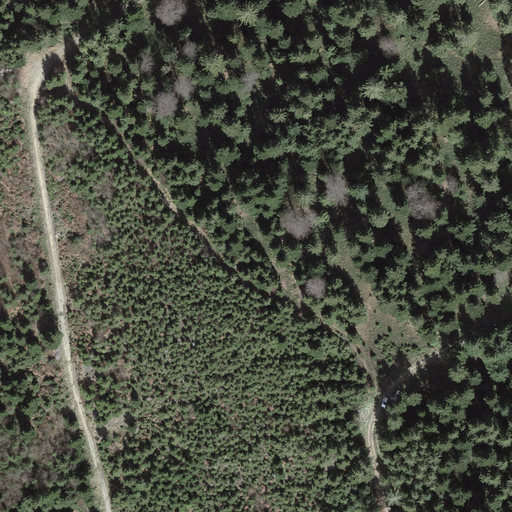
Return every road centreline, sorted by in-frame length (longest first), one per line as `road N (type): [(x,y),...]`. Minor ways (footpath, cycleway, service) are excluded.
road 1 (track): [(107,511),(76,395),(31,110),(49,65),(139,0)]
road 2 (track): [(386,511),(371,437),(381,404),(428,360),(511,317)]
